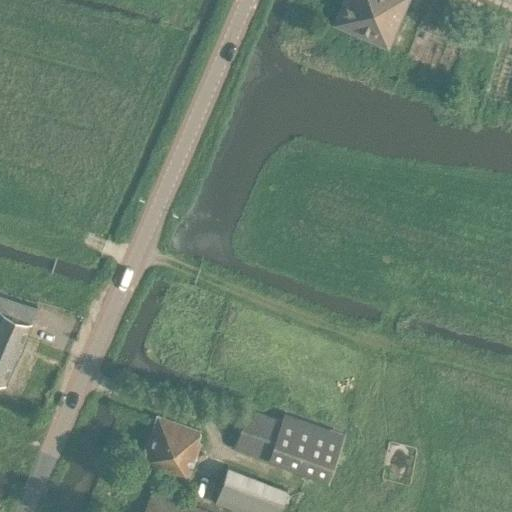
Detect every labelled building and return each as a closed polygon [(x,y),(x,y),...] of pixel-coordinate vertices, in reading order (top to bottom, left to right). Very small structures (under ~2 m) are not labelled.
[(387,45),(406,0),(343,0),(334,22),(387,45)] [(0,381),(4,383),(38,306),(0,291),(0,381)] [(329,479),(345,434),(284,413),(281,420),(248,408),(234,445),(329,479)] [(196,442),(201,430),(157,414),(141,461),(187,478),(199,443),(196,442)] [(248,511),(279,511),(289,488),(229,465),(216,500),(248,511)] [(211,511),(152,490),(143,511),(211,511)]
